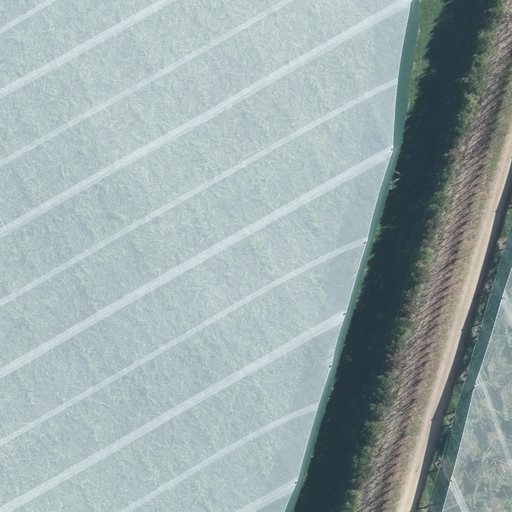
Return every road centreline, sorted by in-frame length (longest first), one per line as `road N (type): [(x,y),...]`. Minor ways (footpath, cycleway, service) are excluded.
road 1 (track): [(338,511),(500,0)]
road 2 (track): [(511,165),(411,511)]
